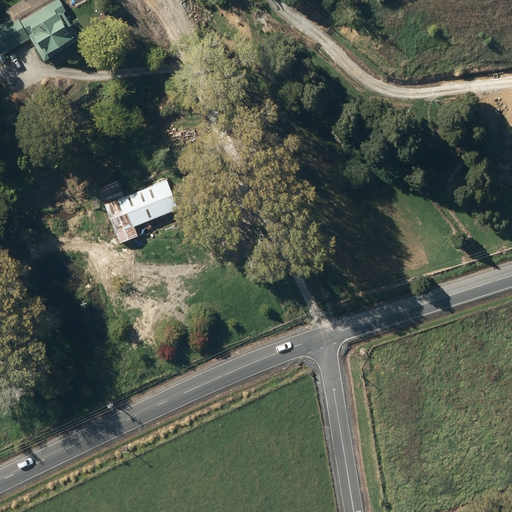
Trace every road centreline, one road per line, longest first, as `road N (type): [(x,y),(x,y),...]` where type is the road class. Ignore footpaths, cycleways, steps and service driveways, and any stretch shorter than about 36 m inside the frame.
road 1 (tertiary): [(322,337),(0,482)]
road 2 (tertiary): [(511,273),(322,337)]
road 3 (unclassified): [(354,511),(322,337)]
